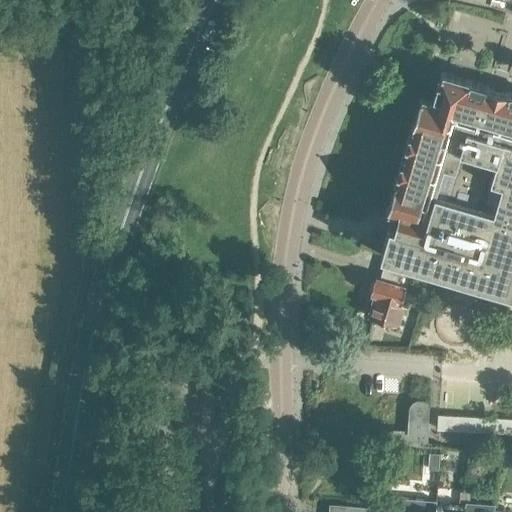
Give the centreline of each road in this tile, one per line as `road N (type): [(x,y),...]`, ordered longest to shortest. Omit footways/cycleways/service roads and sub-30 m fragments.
road 1 (primary): [(57,511),(90,326),(147,152),(222,0)]
road 2 (residential): [(274,511),(291,219),(313,136),(379,0)]
